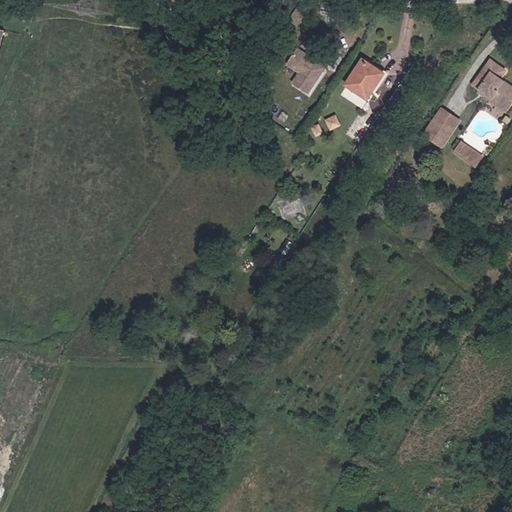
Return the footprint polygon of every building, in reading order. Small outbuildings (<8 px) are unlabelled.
[(312,51),(298,43),(288,59),(300,67),(293,77),(310,88),(327,61),(319,57),(318,59),(312,56),(312,51)] [(494,80),(502,69),(487,58),(469,82),(496,103),(501,95),(509,101),(511,97),(511,89),(500,81),(498,83),(494,80)] [(378,73),(356,59),(341,83),(363,97),(378,73)] [(509,101),(501,95),(494,105),(502,111),(509,101)] [(455,119),(438,107),(429,120),(447,132),(455,119)] [(335,111),(323,116),(328,129),(340,124),(335,111)] [(318,120),(310,124),(314,134),(322,131),(318,120)] [(447,132),(429,120),(420,133),(438,145),(447,132)] [(450,151),(460,158),(462,156),(468,161),(469,158),(474,161),(478,155),(457,141),(450,151)] [(462,156),(460,158),(463,160),(471,165),(474,161),(469,158),(468,161),(462,156)]
